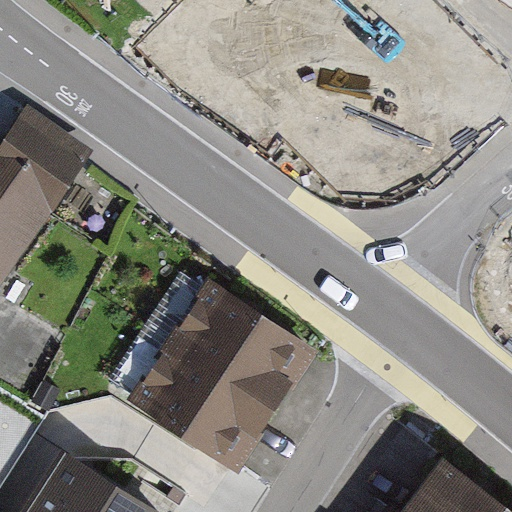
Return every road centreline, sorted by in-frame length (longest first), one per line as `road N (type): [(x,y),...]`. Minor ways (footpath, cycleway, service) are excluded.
road 1 (tertiary): [(373,301),(0,32)]
road 2 (residential): [(416,335),(294,511)]
road 3 (residential): [(511,172),(373,301)]
road 4 (tertiary): [(511,413),(416,335)]
